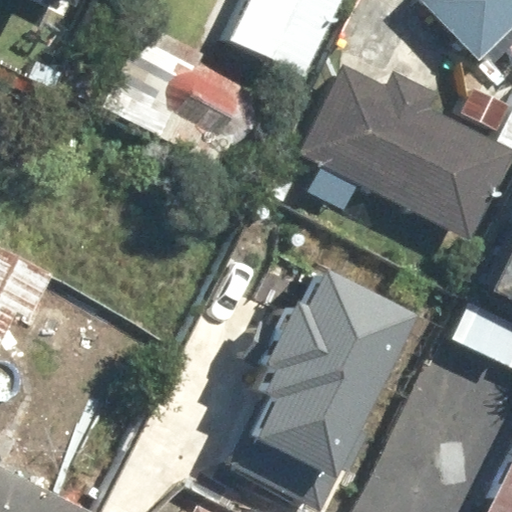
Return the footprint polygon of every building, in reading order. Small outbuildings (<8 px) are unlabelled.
[(230,0),(213,47),(293,78),(322,0),(230,0)] [(511,0),(397,0),(455,60),(511,4),(511,0)] [(248,104),(131,36),(87,111),(204,180),(248,104)] [(285,160),(451,231),(489,145),(410,111),(417,93),(372,73),(366,87),(324,69),(285,160)] [(511,171),(456,285),(511,312),(511,171)] [(249,392),(215,462),(300,503),(394,309),(305,266),(289,299),(270,290),(241,351),(253,357),(239,387),(249,392)] [(0,270),(0,366),(39,290),(0,270)] [(511,511),(511,417),(461,511),(511,511)] [(0,473),(0,511),(62,511),(65,505),(0,473)]
